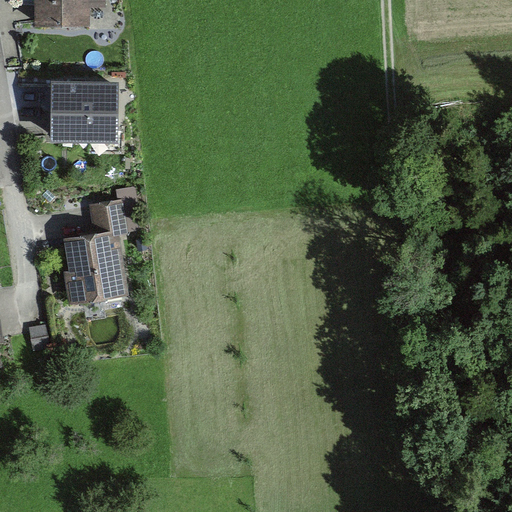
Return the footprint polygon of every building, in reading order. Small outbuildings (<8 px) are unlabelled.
[(105,0),(36,0),(36,19),(89,20),(89,2),(105,2),(105,0)] [(118,74),(53,71),(51,131),(116,133),(118,74)] [(121,187),(123,197),(128,230),(143,228),(136,185),(121,187)] [(97,228),(64,234),(70,263),(64,264),(71,299),(130,289),(121,238),(130,236),(128,230),(123,197),(93,202),(97,228)] [(47,323),(31,326),(34,348),(50,346),(47,323)]
